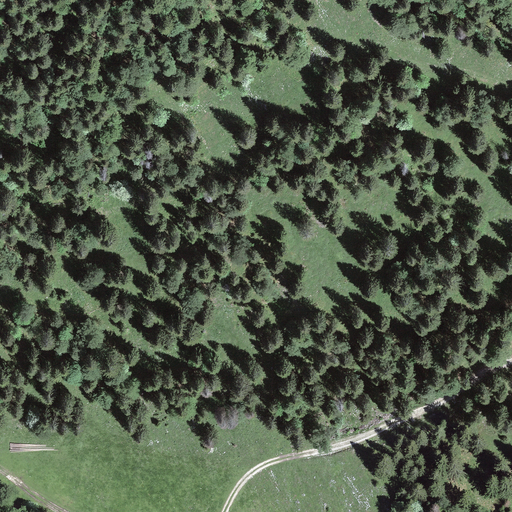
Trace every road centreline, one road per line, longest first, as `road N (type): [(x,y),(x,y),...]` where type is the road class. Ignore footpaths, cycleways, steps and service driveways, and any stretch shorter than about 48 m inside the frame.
road 1 (track): [(511,366),(414,417),(262,465),(226,498),(223,511)]
road 2 (track): [(118,511),(73,461),(0,445)]
